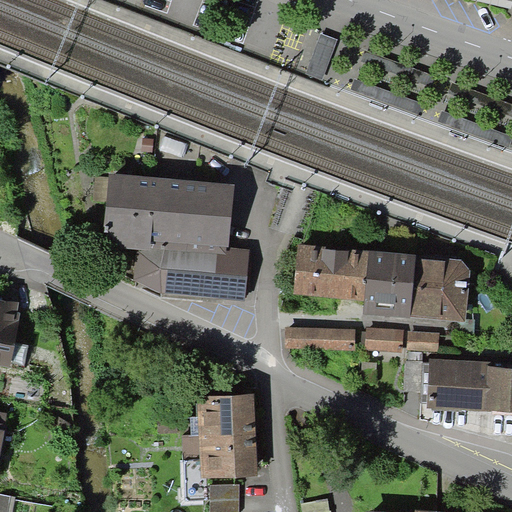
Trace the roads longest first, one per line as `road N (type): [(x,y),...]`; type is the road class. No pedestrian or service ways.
road 1 (residential): [(264,376),(0,250)]
road 2 (residential): [(511,490),(264,376)]
road 3 (primary): [(347,0),(511,57)]
road 4 (residential): [(264,376),(285,511)]
